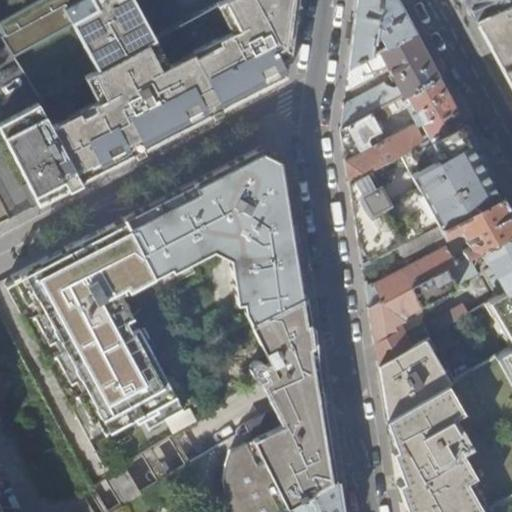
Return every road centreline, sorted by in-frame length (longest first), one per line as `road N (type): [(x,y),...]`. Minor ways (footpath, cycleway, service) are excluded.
road 1 (residential): [(316,106),(311,141),(368,511)]
road 2 (residential): [(316,106),(271,104),(0,246)]
road 3 (residential): [(435,0),(511,139)]
